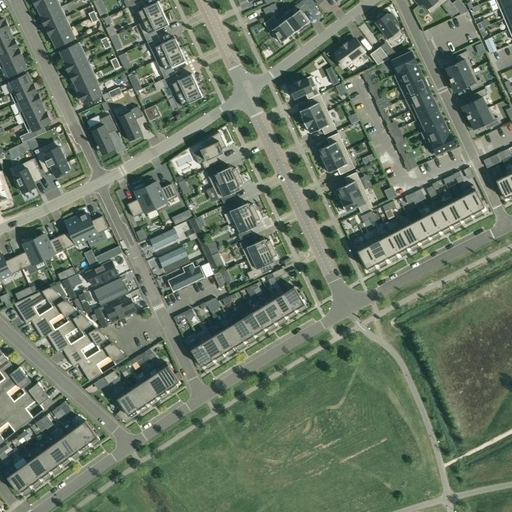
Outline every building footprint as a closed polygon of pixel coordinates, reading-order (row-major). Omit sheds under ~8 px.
[(37,6),(42,16),(61,7),(57,0),(48,0),(36,6),(36,7),(37,6)] [(312,0),(304,0),(312,9),(317,6),(312,0)] [(415,0),(419,5),(422,3),(430,12),(445,0),(415,0)] [(511,0),(495,0),(500,8),(511,3),(511,0)] [(142,1),(131,6),(135,13),(136,12),(141,23),(139,24),(164,13),(158,1),(146,7),(142,1)] [(275,3),(263,9),(266,14),(277,9),(275,3)] [(511,3),(500,8),(504,19),(511,15),(511,3)] [(41,18),(45,27),(66,17),(61,7),(42,16),(43,17),(41,18)] [(291,10),(283,16),(295,32),(302,26),(309,21),(300,9),(294,13),(291,10)] [(148,42),(158,37),(155,30),(169,24),(164,13),(139,24),(148,42)] [(387,14),(376,22),(381,29),(383,31),(391,42),(402,34),(394,24),(397,22),(391,13),(388,15),(387,14)] [(278,26),(272,30),(274,33),(272,34),(277,40),(279,39),(281,42),(288,37),(295,32),(283,16),(275,22),(278,26)] [(51,35),(52,36),(71,27),(66,17),(45,27),(49,36),(51,35)] [(0,32),(10,28),(6,20),(4,21),(3,19),(0,20),(0,32)] [(76,38),(71,27),(52,36),(57,47),(74,39),(76,38)] [(10,28),(0,32),(0,44),(13,39),(8,29),(10,28)] [(156,60),(180,49),(175,38),(162,44),(158,37),(148,42),(156,60)] [(13,39),(0,44),(0,56),(19,48),(15,39),(13,39)] [(341,49),(335,53),(338,57),(336,59),(342,68),(365,51),(355,39),(349,43),(348,42),(340,48),(341,49)] [(66,62),(85,53),(80,42),(78,43),(61,51),(66,62)] [(488,48),(490,53),(497,50),(494,45),(488,48)] [(380,47),(375,51),(383,62),(389,58),(380,47)] [(23,57),(19,48),(0,56),(0,67),(0,68),(22,58),(21,57),(23,57)] [(186,60),(180,49),(156,60),(164,78),(175,73),(172,67),(186,60)] [(383,62),(375,51),(370,54),(378,65),(383,62)] [(411,51),(390,61),(396,73),(417,64),(411,51)] [(450,80),(472,69),(467,58),(470,57),(467,51),(456,56),(458,61),(444,68),(450,80)] [(85,53),(66,62),(66,63),(64,64),(69,73),(90,63),(85,53)] [(22,58),(0,68),(1,69),(3,68),(7,77),(10,76),(27,68),(22,58)] [(90,63),(69,73),(73,82),(75,81),(75,82),(94,73),(90,63)] [(396,73),(394,74),(399,86),(423,76),(417,64),(396,73)] [(484,87),(481,79),(477,81),(472,69),(450,80),(456,92),(469,85),(473,92),(484,87)] [(366,82),(371,80),(366,71),(362,73),(366,82)] [(10,94),(32,84),(27,73),(8,82),(12,92),(10,93),(10,94)] [(78,93),(99,84),(94,73),(75,82),(80,92),(78,93)] [(176,73),(154,83),(157,90),(163,88),(170,84),(175,95),(173,96),(173,97),(197,85),(192,74),(179,80),(176,73)] [(294,84),(289,86),(294,99),(302,95),(304,94),(305,93),(308,99),(320,94),(311,76),(302,80),(293,83),(294,84)] [(423,76),(399,86),(405,98),(428,88),(423,76)] [(32,84),(10,94),(15,103),(38,93),(34,84),(32,84)] [(99,84),(78,93),(82,101),(84,101),(85,103),(102,95),(97,85),(99,84)] [(368,86),(372,96),(377,93),(373,84),(368,86)] [(197,85),(173,97),(178,108),(203,96),(197,85)] [(119,87),(109,92),(111,98),(122,93),(119,87)] [(485,89),(484,87),(473,92),(476,99),(462,106),(468,118),(490,107),(487,108),(482,97),(487,94),(485,89)] [(428,88),(405,98),(411,110),(434,99),(428,88)] [(19,113),(20,113),(41,103),(41,102),(42,102),(38,93),(15,103),(15,104),(17,103),(22,112),(19,113)] [(311,106),(300,111),(302,116),(301,116),(304,122),(328,111),(320,94),(308,99),(311,106)] [(434,99),(411,110),(416,121),(420,119),(439,110),(434,99)] [(385,108),(381,100),(376,102),(379,110),(384,108),(385,108)] [(109,109),(106,101),(101,104),(105,111),(109,109)] [(45,113),(41,103),(20,113),(24,123),(47,112),(45,113)] [(138,106),(118,116),(130,142),(139,137),(138,135),(142,134),(135,120),(143,116),(138,106)] [(473,129),(487,123),(490,128),(501,123),(498,117),(495,118),(490,107),(468,118),(473,129)] [(149,121),(154,119),(149,108),(144,110),(149,121)] [(379,110),(384,119),(388,117),(384,108),(379,110)] [(439,110),(420,119),(425,130),(444,121),(439,110)] [(328,111),(304,122),(307,128),(308,128),(311,133),(321,128),(325,134),(336,129),(328,111)] [(51,120),(47,112),(24,123),(28,132),(20,136),(23,142),(35,136),(32,131),(50,123),(49,121),(51,120)] [(356,113),(348,117),(352,124),(359,120),(356,113)] [(101,122),(90,127),(98,145),(97,145),(98,148),(99,147),(102,153),(114,147),(108,133),(116,129),(109,115),(100,119),(101,122)] [(425,130),(421,132),(426,144),(429,143),(450,133),(444,121),(425,130)] [(390,133),(392,137),(401,133),(399,128),(394,130),(390,133)] [(202,162),(205,168),(218,162),(216,156),(224,153),(222,149),(226,147),(219,132),(206,141),(208,146),(199,150),(204,161),(202,162)] [(324,161),(346,150),(338,133),(326,138),(329,145),(318,150),(319,151),(317,152),(320,158),(322,157),(324,161)] [(450,133),(429,143),(434,155),(455,146),(450,133)] [(395,144),(399,153),(404,151),(400,142),(395,144)] [(47,145),(35,151),(42,165),(47,163),(49,166),(50,165),(56,177),(65,173),(64,171),(70,168),(63,154),(65,153),(62,147),(60,148),(59,146),(50,150),(47,145)] [(346,150),(324,161),(325,165),(324,165),(326,171),(328,171),(329,172),(340,167),(343,173),(354,168),(346,150)] [(503,151),(497,153),(500,161),(506,158),(503,151)] [(368,156),(370,162),(376,159),(373,153),(368,156)] [(33,159),(12,169),(17,180),(15,181),(18,188),(20,187),(23,193),(36,187),(34,182),(33,179),(41,175),(33,159)] [(403,162),(408,171),(412,169),(408,160),(403,162)] [(208,176),(214,188),(240,175),(236,168),(232,170),(230,166),(222,170),(220,164),(208,170),(210,175),(208,176)] [(341,200),(341,201),(365,190),(356,172),(345,178),(348,184),(337,189),(337,191),(336,191),(339,197),(340,197),(342,200),(341,200)] [(240,175),(214,188),(219,199),(221,198),(224,204),(235,198),(233,192),(241,189),(239,185),(243,183),(240,175)] [(456,179),(454,175),(443,180),(446,185),(456,179)] [(511,185),(507,175),(496,180),(504,198),(508,196),(510,200),(511,198),(511,185)] [(437,181),(432,184),(434,189),(440,187),(437,181)] [(157,182),(146,187),(158,211),(169,206),(166,202),(178,196),(171,183),(160,189),(157,182)] [(473,185),(462,191),(475,216),(483,212),(481,209),(485,207),(473,185)] [(139,199),(127,204),(134,217),(145,212),(146,214),(156,209),(157,211),(158,211),(146,187),(135,192),(139,199)] [(373,207),(365,190),(341,201),(346,212),(358,206),(361,213),(373,207)] [(463,193),(453,198),(465,222),(472,218),(470,214),(473,213),(475,216),(462,191),(463,193)] [(410,194),(405,197),(408,204),(413,201),(412,198),(410,194)] [(453,198),(442,204),(454,227),(461,224),(459,220),(462,218),(464,222),(465,222),(453,198)] [(235,222),(257,212),(253,204),(249,206),(247,202),(239,206),(237,201),(225,206),(227,212),(230,211),(235,222)] [(393,201),(388,203),(391,209),(396,206),(393,201)] [(388,203),(382,206),(385,211),(391,209),(388,203)] [(443,206),(432,212),(444,233),(451,229),(449,225),(452,224),(454,228),(454,227),(442,204),(441,204),(443,206)] [(257,212),(235,222),(240,233),(238,234),(241,240),(252,234),(250,229),(258,225),(256,221),(260,219),(257,212)] [(432,212),(422,217),(433,238),(440,235),(438,231),(441,229),(443,233),(444,233),(432,212)] [(78,219),(77,219),(87,239),(109,229),(103,216),(92,221),(88,214),(86,215),(85,214),(81,216),(81,217),(78,219)] [(182,222),(179,214),(172,217),(175,225),(182,222)] [(366,214),(361,216),(363,222),(369,219),(368,217),(366,214)] [(70,231),(59,236),(65,249),(87,239),(77,219),(78,219),(77,216),(66,222),(67,224),(70,231)] [(199,227),(194,217),(189,220),(193,230),(199,227)] [(422,217),(411,223),(422,244),(429,240),(427,236),(430,235),(433,239),(433,238),(422,217)] [(400,226),(399,226),(412,250),(419,246),(417,242),(420,240),(422,244),(411,223),(401,228),(400,226)] [(399,226),(389,232),(401,255),(408,251),(406,247),(409,246),(411,250),(412,250),(399,226)] [(154,250),(179,239),(174,227),(149,239),(154,250)] [(148,238),(145,232),(137,235),(140,241),(148,238)] [(377,235),(390,261),(398,257),(395,253),(399,251),(401,255),(389,232),(379,237),(377,235)] [(45,234),(34,239),(44,259),(62,251),(65,249),(59,236),(56,238),(48,241),(45,234)] [(207,245),(203,235),(197,238),(202,248),(207,245)] [(377,235),(366,241),(380,266),(387,262),(385,258),(388,257),(390,261),(377,235)] [(247,260),(274,248),(270,240),(266,242),(264,238),(256,242),(254,237),(240,243),(247,260)] [(27,251),(16,256),(22,269),(44,259),(34,239),(24,244),(27,251)] [(366,241),(355,246),(369,272),(376,268),(374,264),(377,262),(379,266),(380,266),(366,241)] [(119,246),(112,249),(115,256),(122,252),(119,246)] [(163,267),(187,257),(183,246),(158,256),(163,267)] [(274,248),(247,260),(252,270),(247,273),(250,279),(274,268),(271,263),(275,261),(273,257),(277,255),(274,248)] [(216,263),(211,253),(206,256),(210,266),(216,263)] [(0,277),(3,284),(3,283),(1,279),(22,269),(16,256),(5,261),(2,254),(0,255),(0,277)] [(98,264),(95,257),(88,261),(91,267),(98,264)] [(88,272),(92,283),(129,267),(125,257),(88,272)] [(73,268),(67,271),(69,277),(76,274),(73,268)] [(204,278),(200,268),(170,283),(175,293),(204,278)] [(283,268),(272,273),(274,276),(275,278),(285,273),(283,268)] [(220,272),(214,274),(220,288),(226,285),(220,272)] [(84,284),(79,274),(70,279),(74,288),(84,284)] [(100,301),(137,284),(132,274),(95,291),(100,301)] [(53,307),(66,299),(51,286),(14,303),(27,324),(40,315),(34,306),(47,298),(53,307)] [(76,296),(72,286),(66,289),(71,299),(76,296)] [(281,289),(296,314),(296,313),(294,309),(297,308),(299,311),(307,307),(294,286),(284,293),(281,289)] [(289,318),(296,314),(281,289),(271,295),(286,320),(286,319),(284,316),(287,314),(289,318)] [(140,291),(104,310),(110,321),(146,302),(140,291)] [(262,303),(275,326),(276,326),(274,322),(276,320),(279,324),(286,320),(271,295),(270,295),(272,297),(262,303)] [(232,301),(231,299),(230,296),(222,299),(225,305),(232,301)] [(40,315),(27,324),(32,321),(43,338),(56,330),(50,321),(63,313),(69,322),(81,313),(67,301),(66,299),(53,307),(40,315)] [(92,311),(88,301),(82,303),(87,313),(92,311)] [(252,309),(251,309),(265,332),(266,332),(263,328),(266,326),(269,330),(275,326),(262,303),(261,304),(263,306),(253,311),(252,309)] [(258,336),(265,332),(251,309),(241,316),(255,338),(253,334),(256,333),(258,336)] [(84,336),(97,328),(83,315),(81,313),(69,322),(56,330),(43,338),(48,335),(58,352),(71,344),(66,335),(79,327),(84,336)] [(185,316),(184,313),(174,317),(176,323),(186,318),(185,316)] [(98,318),(103,328),(108,326),(103,315),(98,318)] [(242,318),(232,324),(245,345),(245,344),(243,341),(246,339),(248,343),(255,338),(241,316),(242,318)] [(238,349),(245,345),(232,324),(222,330),(234,351),(235,351),(233,347),(235,345),(238,349)] [(71,344),(58,352),(58,353),(63,350),(74,367),(87,358),(82,349),(94,341),(100,350),(113,342),(99,330),(97,328),(84,336),(71,344)] [(209,332),(224,357),(225,357),(222,353),(225,351),(228,355),(234,351),(222,330),(212,336),(210,332),(209,332)] [(199,339),(214,363),(212,359),(215,358),(217,361),(224,357),(209,332),(199,339)] [(214,363),(199,339),(200,341),(190,347),(201,366),(205,364),(207,368),(214,363)] [(90,381),(103,373),(97,364),(110,356),(116,365),(129,357),(113,342),(100,350),(87,358),(74,367),(79,364),(90,381)] [(0,371),(5,378),(20,367),(20,366),(16,369),(0,348),(0,371)] [(157,369),(171,391),(178,387),(176,383),(179,381),(167,362),(157,369)] [(124,364),(119,368),(122,373),(128,370),(124,364)] [(25,393),(38,382),(34,385),(20,367),(5,378),(0,382),(0,401),(5,408),(9,405),(14,401),(7,392),(18,384),(25,393)] [(147,376),(161,398),(168,394),(166,390),(168,388),(171,392),(171,391),(157,369),(156,370),(158,372),(148,378),(147,376)] [(114,371),(104,377),(108,384),(119,378),(114,371)] [(161,398),(147,376),(137,383),(151,405),(158,400),(156,397),(158,395),(161,398)] [(14,401),(9,405),(24,425),(34,417),(26,408),(36,400),(44,409),(53,402),(38,382),(25,393),(15,401),(14,401)] [(127,389),(141,411),(148,407),(146,403),(148,401),(151,405),(137,383),(127,389)] [(141,411),(127,389),(116,396),(123,407),(117,414),(126,422),(138,414),(136,410),(138,408),(141,412),(141,411)] [(24,425),(9,405),(5,408),(0,412),(0,443),(5,440),(0,433),(0,427),(8,422),(15,432),(24,425)] [(74,425),(90,447),(87,443),(90,441),(93,445),(100,440),(86,420),(76,427),(74,425)] [(83,452),(90,447),(74,425),(64,432),(80,454),(78,450),(80,448),(83,452)] [(73,459),(80,454),(64,432),(55,439),(70,461),(71,461),(68,457),(71,455),(73,459)] [(64,466),(70,461),(55,439),(54,440),(56,442),(46,448),(60,468),(61,468),(58,464),(61,462),(64,466)] [(46,448),(37,455),(51,475),(48,471),(51,469),(54,473),(60,468),(46,448)] [(44,480),(51,475),(37,455),(27,462),(41,482),(39,478),(41,476),(44,480)] [(34,487),(41,482),(27,462),(17,470),(31,489),(32,489),(29,485),(32,483),(34,487)] [(31,489),(17,470),(7,477),(19,493),(22,490),(25,494),(31,489)]
